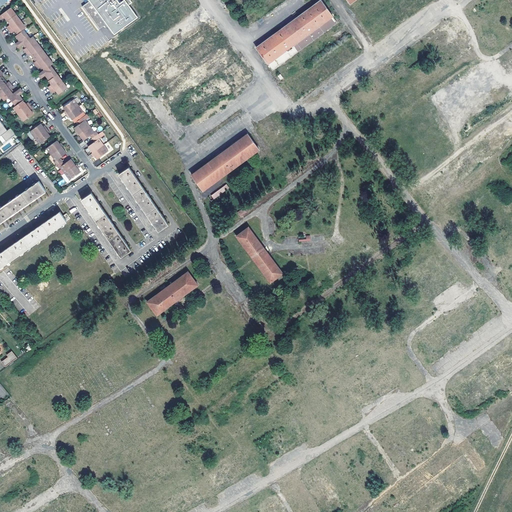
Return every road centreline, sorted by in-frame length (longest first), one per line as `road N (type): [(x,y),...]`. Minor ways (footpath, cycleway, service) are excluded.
road 1 (track): [(0,467),(161,367),(133,299),(334,151),(347,124)]
road 2 (track): [(272,84),(180,147),(211,242),(272,333),(426,221)]
road 3 (track): [(511,316),(327,99)]
